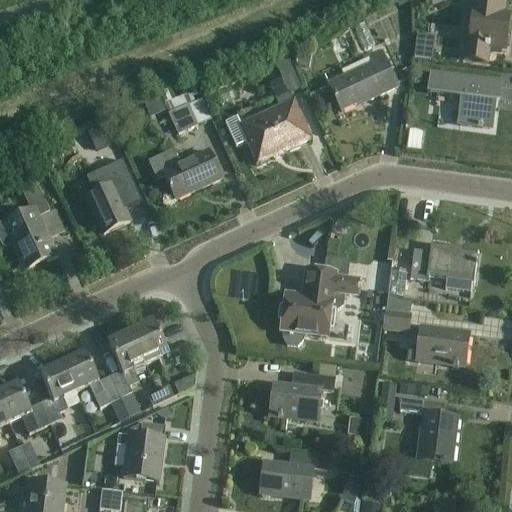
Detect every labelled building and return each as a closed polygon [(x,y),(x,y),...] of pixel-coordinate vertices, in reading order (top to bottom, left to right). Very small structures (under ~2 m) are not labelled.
[(465,46),(463,62),(487,65),(489,51),(504,53),(509,17),(503,16),(505,2),(489,0),(471,0),(467,29),(471,30),(468,46),(465,46)] [(344,22),(353,45),(366,41),(357,17),(344,22)] [(426,52),(426,26),(409,27),(409,52),(426,52)] [(300,57),(298,69),(309,71),(311,59),(300,57)] [(371,69),(329,89),(341,115),(367,102),(368,105),(397,92),(381,57),(368,63),(371,69)] [(498,103),(500,87),(431,78),(429,95),(462,99),(459,127),(490,131),(493,111),(491,111),(492,103),(498,103)] [(309,142),(281,81),(268,87),(279,111),(240,130),(235,119),(231,121),(225,124),(236,149),(247,144),(257,166),(309,142)] [(168,112),(178,135),(195,127),(185,105),(168,112)] [(81,158),(104,148),(96,131),(73,142),(81,158)] [(163,180),(174,204),(220,183),(207,155),(177,169),(171,155),(147,166),(155,183),(163,180)] [(122,163),(86,180),(93,196),(86,199),(103,237),(130,225),(124,212),(141,204),(122,163)] [(29,168),(20,172),(27,184),(35,180),(29,168)] [(21,195),(31,216),(0,230),(0,246),(2,251),(5,252),(12,249),(23,274),(55,259),(38,221),(49,216),(36,189),(21,195)] [(477,258),(452,255),(453,251),(430,249),(429,256),(412,254),(409,282),(428,285),(428,280),(445,282),(444,292),(471,295),(473,285),(474,285),(477,258)] [(356,300),(358,285),(334,282),(335,277),(312,274),(307,308),(284,304),(280,335),(282,336),(281,341),(285,347),(298,349),(302,345),(303,338),(327,341),(331,311),(337,312),(342,309),(343,298),(356,300)] [(408,318),(410,306),(387,303),(385,316),(408,318)] [(408,337),(410,318),(408,318),(385,316),(383,334),(408,337)] [(152,327),(129,337),(144,370),(157,364),(162,376),(173,371),(152,327)] [(420,332),(416,364),(463,370),(467,337),(420,332)] [(131,376),(144,370),(129,337),(107,348),(120,377),(108,382),(118,403),(129,398),(126,392),(136,387),(131,376)] [(84,357),(61,368),(74,397),(88,391),(98,413),(118,403),(108,382),(98,387),(84,357)] [(61,404),(74,397),(61,368),(39,379),(50,403),(39,408),(49,430),(60,425),(57,419),(66,414),(61,404)] [(301,393),(273,389),(269,421),(316,427),(321,395),(333,397),(334,382),(303,378),(301,393)] [(391,428),(396,388),(383,386),(378,426),(391,428)] [(17,388),(0,396),(0,413),(7,428),(21,422),(26,433),(34,429),(37,435),(49,430),(39,408),(29,413),(17,388)] [(151,412),(172,402),(167,390),(146,400),(151,412)] [(414,390),(413,396),(425,398),(426,391),(414,390)] [(422,417),(416,464),(401,462),(401,467),(402,472),(405,475),(410,478),(430,480),(432,466),(452,468),(458,420),(436,418),(437,407),(401,402),(399,414),(422,417)] [(129,421),(140,416),(136,408),(125,413),(129,421)] [(355,423),(353,440),(365,441),(367,424),(355,423)] [(399,447),(412,448),(413,426),(401,425),(399,447)] [(163,443),(165,431),(141,428),(139,440),(128,438),(128,439),(121,438),(119,450),(126,451),(122,482),(158,487),(163,443)] [(313,474),(263,467),(259,499),(309,505),(313,474)] [(354,506),(363,481),(350,477),(341,502),(354,506)] [(29,485),(25,511),(61,511),(64,490),(29,485)] [(120,511),(122,495),(102,493),(99,511),(120,511)] [(142,511),(165,511),(166,502),(143,500),(142,511)]
